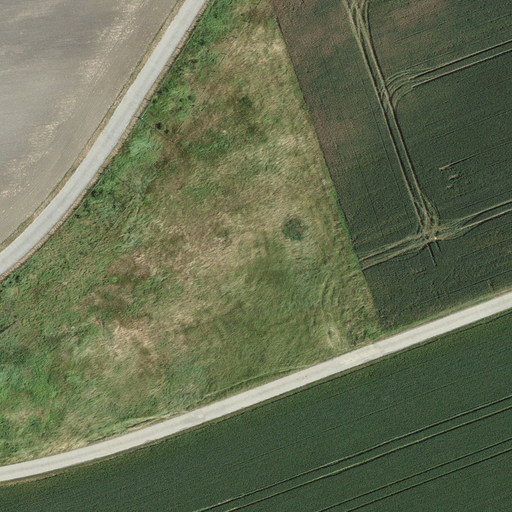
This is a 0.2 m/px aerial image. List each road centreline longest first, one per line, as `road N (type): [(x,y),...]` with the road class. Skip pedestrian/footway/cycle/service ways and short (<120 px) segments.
road 1 (track): [(511,297),(162,429),(0,475)]
road 2 (track): [(0,262),(42,226),(197,0)]
